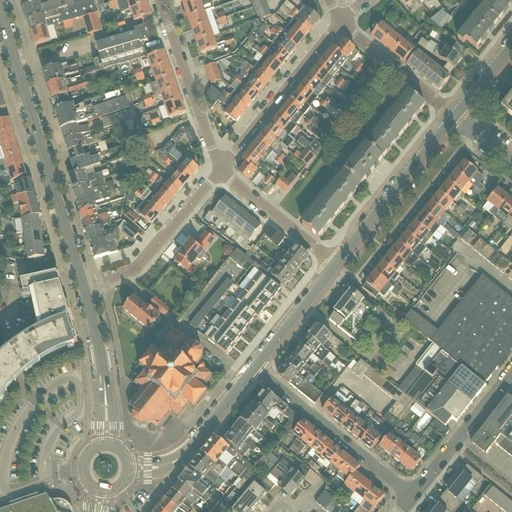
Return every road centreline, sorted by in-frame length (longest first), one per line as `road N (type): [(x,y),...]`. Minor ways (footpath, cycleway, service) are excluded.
road 1 (tertiary): [(83,285),(0,10)]
road 2 (residential): [(410,500),(252,371)]
road 3 (tertiary): [(335,266),(457,118)]
road 4 (residential): [(220,172),(337,21)]
road 5 (residential): [(83,285),(134,271),(220,172)]
road 6 (residential): [(220,172),(158,0)]
road 7 (tertiary): [(105,446),(105,389),(83,285)]
road 8 (residential): [(410,500),(511,373)]
road 9 (residential): [(457,118),(337,21)]
road 10 (residential): [(335,266),(220,172)]
road 11 (tertiary): [(252,371),(335,266)]
